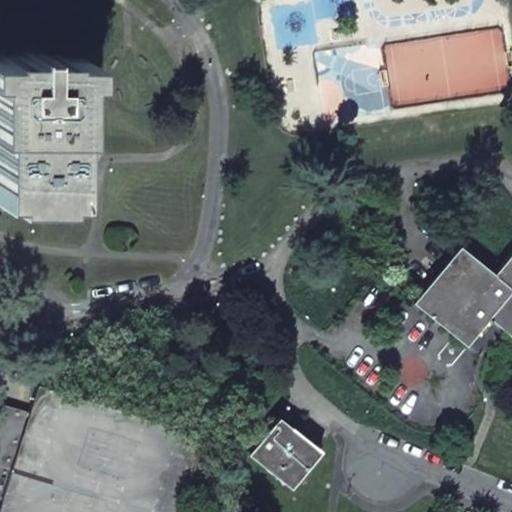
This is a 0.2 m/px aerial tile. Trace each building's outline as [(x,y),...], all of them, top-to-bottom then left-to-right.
[(0,201),(4,202),(4,206),(56,207),(56,201),(69,201),(69,137),(74,137),(73,81),(84,81),(84,59),(59,59),(59,55),(37,55),(37,52),(23,53),(23,56),(0,55),(0,201)] [(504,332),(511,338),(511,251),(493,275),(459,246),(412,304),(466,347),(488,319),(504,332)] [(28,413),(0,506),(0,511),(174,511),(198,433),(37,386),(28,413)] [(0,506),(28,413),(0,404),(0,506)] [(288,488),(318,452),(277,417),(248,455),(288,488)]
